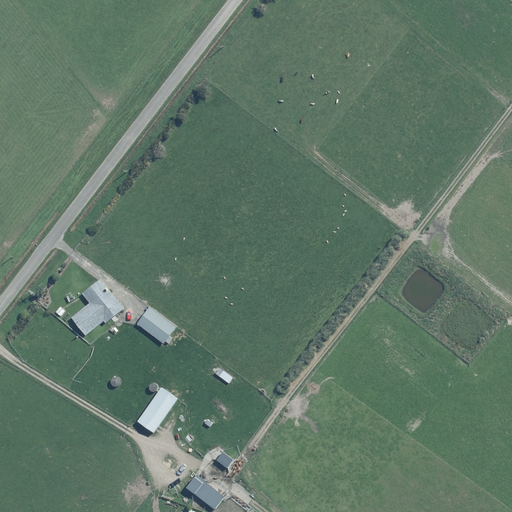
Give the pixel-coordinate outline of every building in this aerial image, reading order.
[(122,307),(98,279),(81,294),(88,302),(70,317),(85,335),(103,320),(105,322),(122,307)] [(136,322),(137,323),(162,343),(176,327),(149,305),(136,322)] [(215,364),(211,370),(219,376),(223,371),(215,364)] [(177,397),(159,386),(136,421),(154,433),(177,397)] [(223,450),(216,460),(226,468),(233,458),(223,450)] [(185,485),(194,493),(214,509),(224,496),(208,483),(204,480),(202,483),(192,475),(185,485)]
